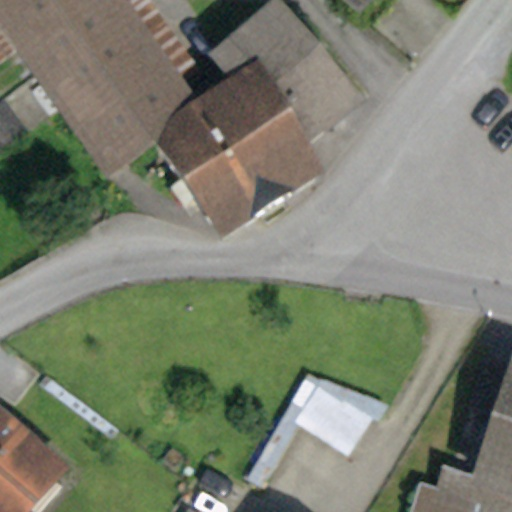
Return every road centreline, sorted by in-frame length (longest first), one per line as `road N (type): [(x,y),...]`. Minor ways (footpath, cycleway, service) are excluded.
road 1 (residential): [(344,217),(248,256),(170,241),(109,251),(0,312)]
road 2 (unknown): [(343,511),(490,271)]
road 3 (residential): [(488,0),(344,217)]
road 4 (residential): [(344,217),(511,279)]
